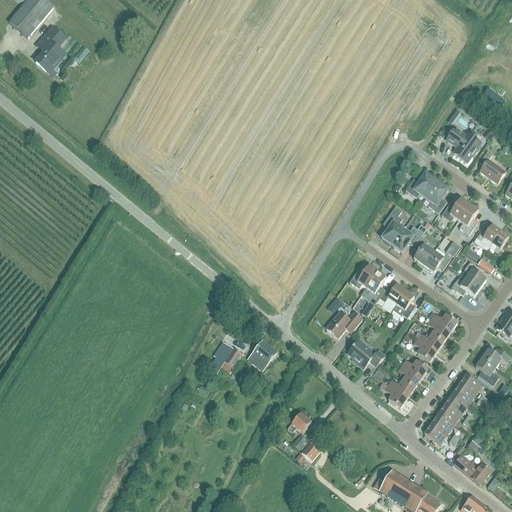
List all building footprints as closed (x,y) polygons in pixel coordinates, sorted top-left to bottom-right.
[(40,0),(29,0),(8,25),(27,41),(53,10),(40,0)] [(51,28),(35,47),(44,55),(36,66),(48,76),(64,57),(56,50),(65,40),(51,28)] [(74,55),(80,60),(89,48),(82,44),(74,55)] [(476,136),(473,141),(467,137),(466,139),(455,131),(447,142),(454,148),(456,146),(459,148),(454,156),(467,165),(480,146),(479,145),(483,141),(476,136)] [(484,168),(480,174),(497,186),(506,174),(489,162),(492,157),(487,153),(479,165),(484,168)] [(425,201),(437,183),(434,181),(432,181),(425,176),(419,185),(414,182),(406,193),(416,201),(419,197),(425,201)] [(441,186),(437,183),(425,201),(431,205),(428,209),(439,216),(447,205),(442,202),(448,192),(441,187),(441,186)] [(458,223),(469,208),(461,201),(454,210),(449,207),(441,218),(451,225),(454,220),(458,223)] [(478,214),(469,208),(458,223),(463,226),(459,231),(469,238),(477,226),(472,223),(478,214)] [(390,247),(392,248),(403,232),(398,228),(402,222),(398,219),(402,214),(395,209),(384,226),(389,230),(382,241),(384,242),(384,244),(389,247),(390,247)] [(414,226),(420,222),(414,213),(408,218),(414,226)] [(409,236),(403,232),(392,248),(393,249),(393,251),(398,254),(400,254),(402,255),(410,244),(415,248),(426,232),(421,227),(417,233),(413,230),(409,236)] [(491,247),(500,234),(492,228),(487,234),(483,231),(473,244),(487,253),(491,247)] [(509,240),(500,234),(491,247),(496,250),(494,254),(497,256),(509,240)] [(423,270),(434,255),(427,250),(424,248),(427,244),(422,240),(415,250),(420,254),(414,262),(416,264),(416,265),(423,270)] [(446,254),(453,259),(460,249),(453,244),(446,254)] [(440,259),(434,255),(423,270),(430,275),(431,274),(433,276),(439,267),(444,271),(451,261),(446,257),(443,261),(440,259)] [(456,258),(450,266),(454,269),(459,261),(456,258)] [(484,263),(480,268),(490,276),(494,270),(484,263)] [(469,276),(466,281),(480,291),(486,282),(478,276),(481,272),(470,264),(464,272),(469,276)] [(357,273),(349,285),(359,292),(362,288),(366,291),(377,274),(369,268),(362,277),(357,273)] [(366,291),(360,299),(374,309),(377,305),(379,301),(385,293),(380,289),(386,281),(377,274),(366,291)] [(455,285),(451,290),(463,298),(466,294),(474,299),(480,291),(466,281),(463,285),(460,284),(457,282),(455,285)] [(385,293),(379,301),(393,311),(396,307),(405,294),(397,288),(392,294),(387,290),(385,293)] [(394,311),(393,313),(401,319),(402,317),(407,321),(415,310),(410,306),(414,300),(405,294),(396,307),(393,311),(394,311)] [(336,299),(331,305),(338,310),(342,304),(336,299)] [(511,315),(508,313),(495,331),(508,340),(511,335),(511,315)] [(339,315),(326,331),(338,341),(346,332),(351,336),(362,322),(354,315),(348,322),(339,315)] [(432,320),(431,322),(450,335),(457,325),(445,317),(442,322),(435,317),(432,320)] [(450,335),(431,322),(428,326),(427,327),(435,332),(431,337),(443,345),(450,335)] [(388,329),(385,333),(393,337),(395,334),(388,329)] [(436,355),(443,345),(431,337),(428,342),(421,336),(417,341),(436,355)] [(436,355),(417,341),(414,346),(421,351),(418,357),(429,365),(436,355)] [(363,372),(370,364),(376,369),(385,358),(379,353),(376,357),(359,342),(347,357),(358,366),(357,367),(363,372)] [(252,356),(248,362),(262,373),(266,368),(277,355),(263,344),(252,356)] [(223,345),(214,358),(225,365),(222,370),(230,375),(242,357),(223,345)] [(488,352),(481,360),(495,370),(498,365),(504,369),(510,360),(497,351),(494,356),(488,352)] [(492,375),(495,370),(481,360),(475,369),(481,373),(478,378),(492,388),(499,380),(492,375)] [(406,363),(402,368),(421,382),(428,372),(416,363),(413,368),(406,363)] [(421,382),(402,368),(398,373),(406,379),(402,383),(414,391),(421,382)] [(466,377),(459,387),(474,398),(482,388),(466,377)] [(407,401),(414,391),(402,383),(399,388),(392,383),(388,388),(407,401)] [(383,384),(380,389),(385,393),(388,388),(383,384)] [(474,398),(459,387),(452,397),(468,408),(474,398)] [(407,401),(388,388),(385,393),(392,398),(388,403),(400,411),(407,401)] [(468,408),(452,397),(445,407),(461,418),(468,408)] [(461,418),(445,407),(438,417),(454,428),(461,418)] [(288,432),(292,436),(296,431),(302,436),(311,425),(301,416),(288,432)] [(454,428),(438,417),(431,426),(447,437),(454,428)] [(447,437),(431,426),(424,437),(440,447),(447,437)] [(300,438),(292,448),(298,452),(306,442),(300,438)] [(477,456),(485,447),(476,439),(468,448),(477,456)] [(456,443),(451,440),(447,444),(452,448),(456,443)] [(320,454),(310,446),(303,456),(312,463),(320,454)] [(455,455),(460,458),(465,451),(460,448),(455,455)] [(286,466),(290,461),(283,455),(279,460),(286,466)] [(480,469),(478,468),(477,469),(462,457),(454,466),(480,488),(491,474),(482,466),(480,469)] [(379,482),(374,491),(407,511),(418,511),(427,498),(428,496),(392,474),(385,486),(379,482)] [(495,480),(488,490),(494,494),(501,485),(495,480)] [(427,498),(418,511),(438,511),(441,507),(427,498)] [(472,499),(461,511),(488,511),(472,499)]
